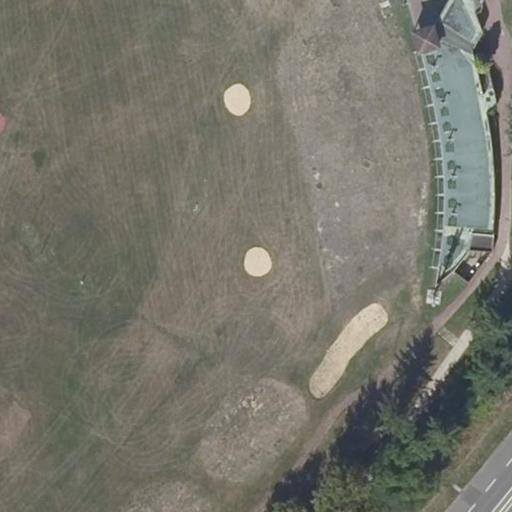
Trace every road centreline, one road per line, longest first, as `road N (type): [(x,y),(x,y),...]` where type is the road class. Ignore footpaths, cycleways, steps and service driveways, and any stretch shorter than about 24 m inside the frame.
road 1 (track): [(342,511),(510,276)]
road 2 (track): [(510,276),(499,0)]
